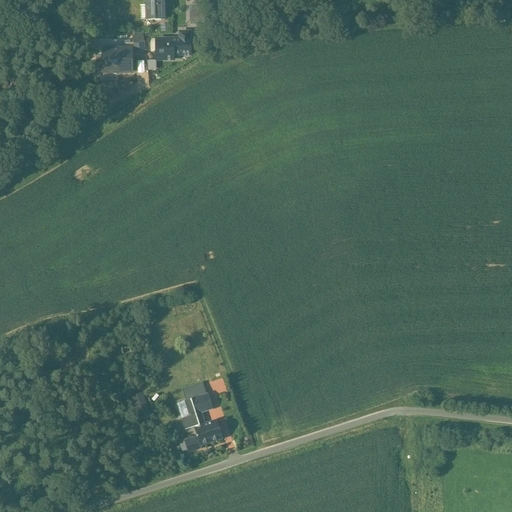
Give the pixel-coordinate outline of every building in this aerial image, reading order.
[(164,0),(146,0),(147,21),(165,20),(164,0)] [(204,5),(191,5),(192,23),(205,23),(204,5)] [(156,41),(157,61),(174,61),(174,56),(191,55),(190,33),(180,33),(180,40),(156,41)] [(143,35),(133,36),(136,51),(146,49),(143,35)] [(136,70),(124,72),(128,87),(148,83),(144,74),(142,74),(140,66),(135,67),(136,70)] [(204,390),(193,394),(195,399),(197,399),(206,396),(204,390)] [(206,396),(197,399),(202,413),(213,410),(208,395),(206,396)] [(195,399),(187,402),(192,416),(201,413),(202,413),(197,399),(195,399)] [(192,416),(187,402),(180,404),(188,428),(195,426),(192,416)] [(205,426),(201,413),(192,416),(195,426),(198,436),(202,446),(202,445),(222,439),(217,421),(216,421),(217,422),(205,426)] [(198,438),(190,440),(191,440),(186,442),(189,452),(194,451),(200,449),(202,446),(198,436),(197,437),(198,438)]
